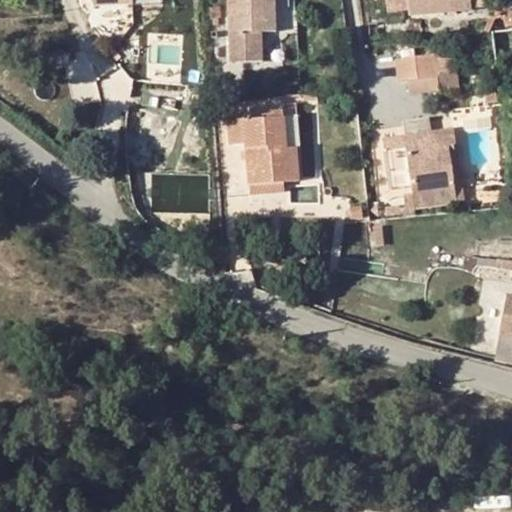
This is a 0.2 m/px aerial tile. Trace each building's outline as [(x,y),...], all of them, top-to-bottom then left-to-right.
[(276,30),(274,5),(288,5),(287,0),(228,0),(231,61),(262,61),(261,31),(276,30)] [(386,0),(388,10),(408,8),(408,14),(471,8),(470,0),(386,0)] [(219,7),(209,6),(210,18),(218,18),(219,7)] [(439,77),(436,55),(400,61),(402,82),(439,77)] [(488,102),(497,102),(496,90),(487,90),(488,102)] [(285,148),(283,117),(282,111),(268,112),(269,118),(245,119),(245,116),(228,116),(230,144),(247,142),(250,184),(284,182),(298,181),(296,147),(285,148)] [(434,113),(406,118),(409,137),(437,133),(434,113)] [(299,116),(283,117),(285,148),(296,147),(301,147),(299,116)] [(414,194),(413,191),(454,186),(448,146),(455,145),(453,131),(437,133),(409,137),(384,141),(391,188),(404,187),(405,196),(414,194)] [(448,146),(454,186),(460,185),(455,145),(448,146)] [(284,182),(250,184),(251,194),(284,193),(284,182)] [(414,194),(415,199),(416,207),(456,201),(454,186),(413,191),(414,194)] [(361,217),(361,208),(351,209),(351,217),(361,217)] [(383,245),(381,227),(374,227),(376,246),(383,245)] [(511,295),(507,295),(500,333),(502,334),(511,335),(511,295)] [(511,335),(502,334),(498,355),(511,358),(511,335)]
